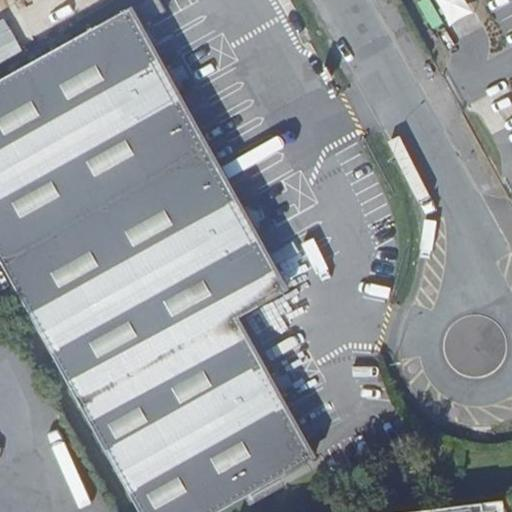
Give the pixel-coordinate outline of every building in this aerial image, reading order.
[(281,402),(270,382),(237,323),(288,294),(254,234),(242,213),(177,96),(165,74),(140,31),(168,15),(159,0),(154,0),(0,89),(0,254),(140,511),(221,511),(313,461),(281,402)] [(468,0),(442,0),(451,20),(474,11),(468,0)] [(165,74),(177,96),(185,92),(172,70),(165,74)] [(242,213),(254,234),(262,229),(250,209),(242,213)] [(270,382),(281,402),(290,397),(278,377),(270,382)] [(507,511),(507,501),(486,503),(486,511),(507,511)] [(486,511),(486,503),(463,507),(418,511),(486,511)]
